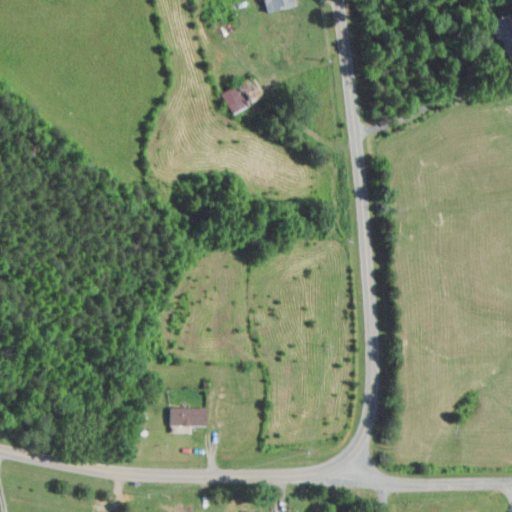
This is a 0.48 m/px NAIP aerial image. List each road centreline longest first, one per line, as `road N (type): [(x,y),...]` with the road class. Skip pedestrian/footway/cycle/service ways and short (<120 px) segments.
road 1 (residential): [(0,450),(83,469),(189,477),(293,475),(350,454),(366,417),(371,362),(363,213),(335,0)]
road 2 (residential): [(332,467),(352,479),(389,483),(511,483)]
